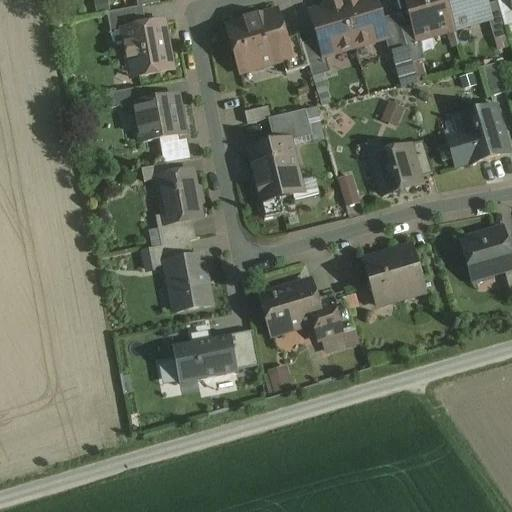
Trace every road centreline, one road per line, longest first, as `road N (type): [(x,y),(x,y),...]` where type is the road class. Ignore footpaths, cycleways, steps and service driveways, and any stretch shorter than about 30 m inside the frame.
road 1 (unclassified): [(0,499),(511,346)]
road 2 (residential): [(191,4),(237,247),(247,257),(511,197)]
